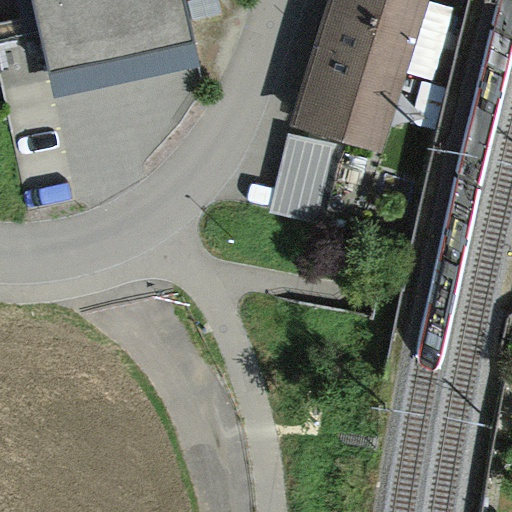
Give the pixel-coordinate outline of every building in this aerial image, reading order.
[(18,0),(25,28),(40,25),(34,0),(18,0)] [(34,0),(40,25),(49,72),(195,41),(186,0),(34,0)] [(329,0),(327,8),(316,43),(407,71),(428,0),(329,0)] [(456,8),(429,0),(428,0),(407,71),(435,80),(456,8)] [(201,66),(195,41),(49,72),(54,97),(201,66)] [(407,71),(316,43),(303,87),(291,126),(382,153),(407,71)] [(340,145),(289,133),(271,211),(321,223),(340,145)]
